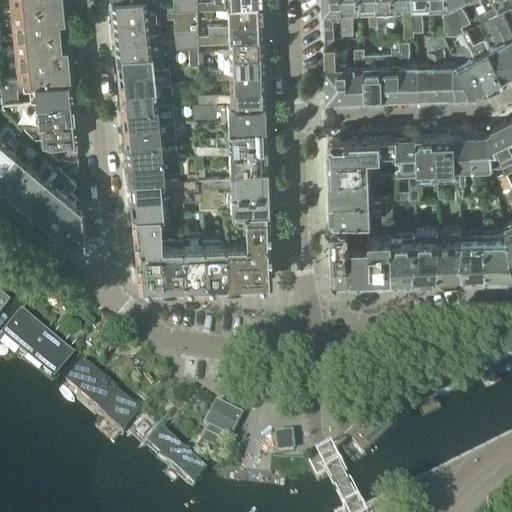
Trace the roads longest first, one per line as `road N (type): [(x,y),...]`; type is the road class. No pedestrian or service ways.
road 1 (residential): [(112,306),(85,0)]
road 2 (residential): [(309,358),(294,118)]
road 3 (residential): [(511,299),(362,355),(309,358)]
road 4 (residential): [(112,306),(165,340),(309,358)]
road 5 (residential): [(333,117),(479,112),(511,96)]
road 6 (unclassified): [(355,511),(315,433),(309,358)]
road 7 (residential): [(0,219),(112,306)]
